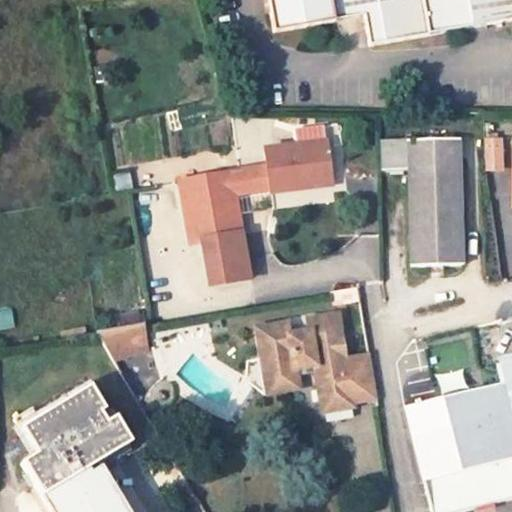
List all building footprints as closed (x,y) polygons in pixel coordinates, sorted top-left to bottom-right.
[(511,0),(266,0),(273,33),(362,17),(368,48),(511,21),(511,0)] [(292,130),(293,145),(324,142),(322,127),(292,130)] [(481,140),(483,170),(498,169),(496,139),(481,140)] [(464,266),(456,140),(381,143),(382,172),(405,172),(410,267),(464,266)] [(330,185),(324,142),(293,145),(265,149),(267,167),(231,174),(179,183),(187,244),(215,239),(238,235),(233,193),(270,187),(271,192),(330,185)] [(238,235),(215,239),(221,288),(244,284),(238,235)] [(287,324),(255,329),(260,359),(264,359),(268,388),(290,385),(287,371),(313,367),(320,412),(351,407),(351,405),(342,359),(334,360),(330,335),(338,334),(335,316),(306,321),(308,334),(288,337),(287,324)] [(212,329),(219,326),(217,318),(209,320),(212,329)] [(141,324),(95,332),(114,361),(148,351),(141,324)] [(330,335),(334,360),(342,359),(342,357),(338,334),(330,335)] [(367,353),(342,357),(342,359),(351,405),(375,401),(367,353)] [(511,461),(511,460),(511,421),(501,381),(404,407),(422,482),(424,482),(511,461)] [(20,463),(40,497),(98,464),(131,444),(115,418),(106,424),(100,414),(104,412),(90,387),(38,418),(32,408),(13,419),(34,455),(20,463)] [(431,511),(459,511),(511,498),(511,461),(424,482),(431,511)] [(126,511),(98,464),(40,497),(48,511),(126,511)]
